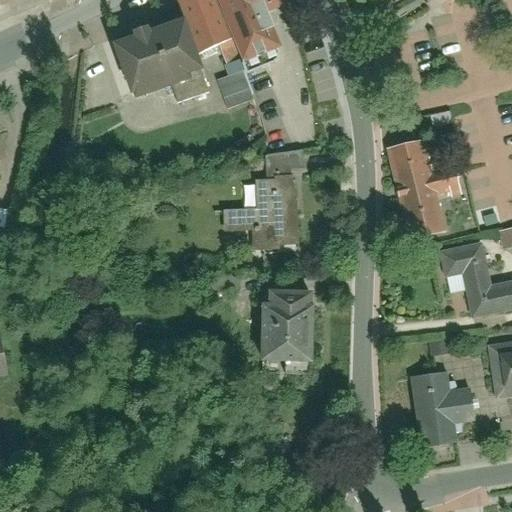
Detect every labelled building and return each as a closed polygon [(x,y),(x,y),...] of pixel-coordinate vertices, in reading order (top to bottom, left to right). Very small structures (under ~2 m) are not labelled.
[(177,0),(198,56),(232,38),(216,0),(177,0)] [(266,13),(285,5),(282,0),(216,0),(232,38),(243,63),(280,48),(266,13)] [(175,13),(106,37),(129,101),(168,87),(174,102),(203,92),(175,13)] [(237,70),(212,81),(223,109),(249,99),(237,70)] [(424,147),(387,155),(403,229),(443,220),(440,208),(459,204),(452,169),(430,174),(424,147)] [(253,243),(290,240),(285,173),(298,172),(296,150),(247,153),(253,243)] [(504,241),(511,239),(511,207),(475,217),(480,235),(501,229),(504,241)] [(471,318),(511,309),(511,279),(488,285),(480,247),(440,254),(444,275),(462,271),(471,318)] [(241,353),(298,357),(304,274),(247,269),(241,353)] [(495,400),(511,397),(511,344),(487,348),(495,400)] [(416,462),(461,453),(457,433),(480,428),(474,396),(455,400),(449,369),(399,379),(416,462)]
